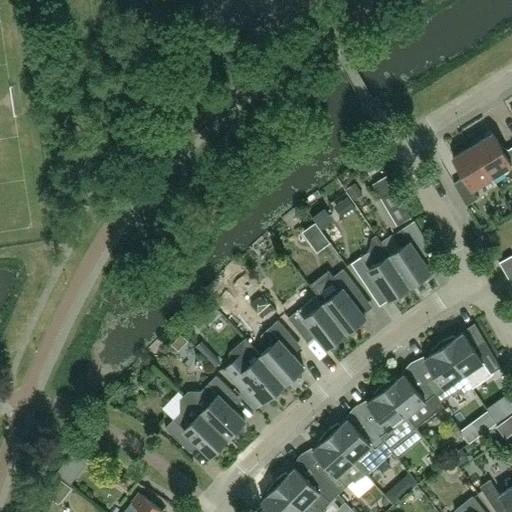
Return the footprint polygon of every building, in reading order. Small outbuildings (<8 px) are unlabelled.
[(511,164),(511,146),(504,152),(493,132),(473,145),(492,177),(511,165),(511,164)] [(467,205),(478,198),(473,189),(492,177),(473,145),(453,157),(464,176),(454,183),(467,205)] [(388,174),(375,182),(399,223),(412,215),(388,174)] [(390,254),(411,285),(419,280),(427,281),(429,273),(431,272),(419,253),(430,246),(415,220),(393,235),(401,247),(390,254)] [(392,298),(401,299),(402,291),(411,285),(390,254),(377,236),(373,238),(370,250),(351,263),(368,287),(378,281),(390,299),(392,298)] [(511,254),(499,262),(511,283),(511,254)] [(323,277),(311,286),(323,302),(346,332),(354,326),(363,327),(364,318),(366,317),(364,314),(352,299),(362,292),(343,268),(326,282),(323,277)] [(329,345),(337,346),(338,338),(346,332),(323,302),(313,310),(307,303),(289,317),(304,337),(313,329),(327,347),(329,345)] [(285,383),(293,376),(302,376),(302,368),(304,366),(289,350),(298,342),(278,319),(261,335),(271,345),(260,354),(285,383)] [(502,370),(486,342),(475,349),(463,332),(455,337),(453,335),(443,340),(441,341),(473,387),(474,387),(470,381),(488,370),(490,374),(500,367),(502,371),(502,370)] [(269,397),(277,398),(278,389),(285,383),(260,354),(246,338),(230,353),(230,360),(232,362),(224,369),(257,406),(266,398),(267,399),(269,397)] [(425,358),(436,376),(427,383),(441,402),(458,390),(462,395),(473,387),(441,341),(440,342),(431,350),(433,353),(425,358)] [(444,406),(441,402),(427,383),(417,390),(404,373),(396,379),(395,377),(384,383),(383,384),(408,415),(416,427),(444,406)] [(185,395),(228,437),(235,430),(244,430),(244,422),(245,420),(229,404),(238,396),(216,375),(200,391),(189,391),(185,395)] [(390,448),(416,427),(408,415),(383,384),(381,385),(374,394),(375,396),(367,402),(380,418),(371,426),(387,444),(390,448)] [(213,453),(221,453),(221,445),(228,437),(185,395),(181,399),(181,411),(165,427),(187,448),(195,440),(211,455),(213,453)] [(387,444),(371,426),(362,434),(348,418),(341,425),(339,423),(329,429),(327,430),(365,472),(391,449),(390,448),(387,444)] [(367,474),(365,472),(327,430),(326,431),(319,441),(321,443),(313,449),(327,465),(319,473),(338,494),(353,480),(355,482),(363,478),(367,474)] [(277,479),(275,480),(307,511),(325,511),(326,510),(324,508),(338,494),(319,473),(310,481),(295,467),(288,474),(286,472),(277,479)] [(511,511),(511,485),(500,494),(490,479),(480,486),(497,511),(498,511),(508,506),(511,511)] [(307,511),(275,480),(274,481),(267,491),(269,493),(262,500),(274,511),(307,511)] [(123,511),(159,511),(162,509),(139,491),(123,511)] [(485,511),(473,495),(455,510),(456,511),(485,511)]
